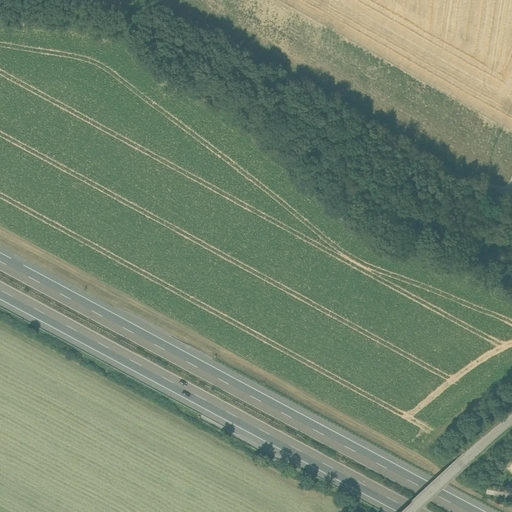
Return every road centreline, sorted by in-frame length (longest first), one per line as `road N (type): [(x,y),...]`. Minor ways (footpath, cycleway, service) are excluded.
road 1 (motorway): [(474,511),(0,261)]
road 2 (motorway): [(0,289),(417,511)]
road 3 (track): [(511,198),(176,0)]
road 4 (tertiary): [(511,418),(409,511)]
